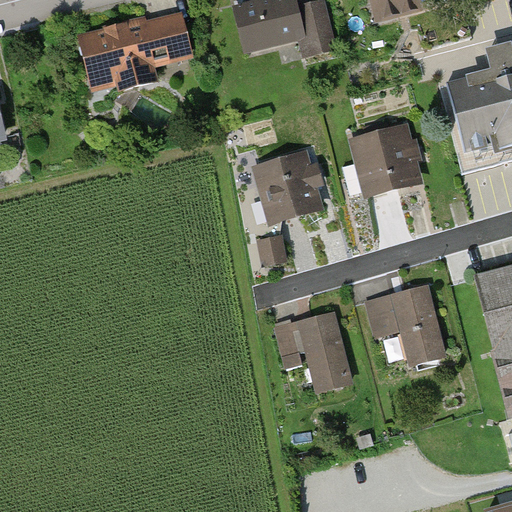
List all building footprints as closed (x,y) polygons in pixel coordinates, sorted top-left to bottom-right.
[(278,0),(240,10),(251,52),(301,39),(305,54),(336,46),(325,3),(295,11),(292,0),(278,0)] [(376,0),(382,20),(452,1),(452,0),(376,0)] [(143,24),(81,40),(93,85),(119,78),(123,93),(156,85),(152,67),(190,58),(182,28),(147,37),(143,24)] [(496,74),(448,87),(466,154),(496,146),(498,154),(511,150),(511,52),(511,48),(490,54),(496,74)] [(418,185),(404,131),(355,143),(369,197),(418,185)] [(310,171),(306,156),(257,171),(273,225),(322,210),(315,187),(321,185),(317,169),(310,171)] [(286,263),(281,239),(261,243),(265,267),(286,263)] [(511,271),(476,280),(511,417),(511,271)] [(426,289),(371,303),(380,338),(404,332),(413,366),(444,359),(426,289)] [(333,315),(278,329),(286,359),(310,353),(321,394),(352,386),(333,315)]
